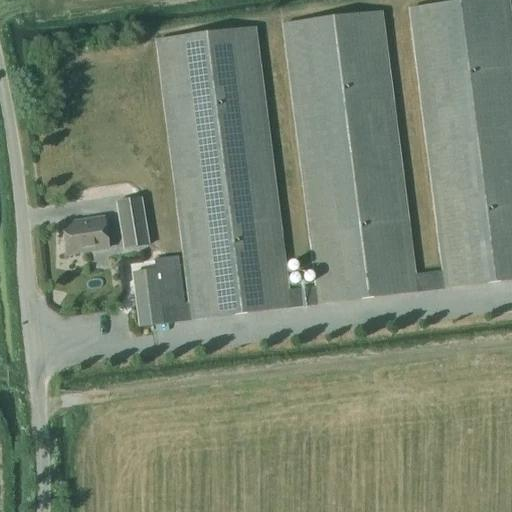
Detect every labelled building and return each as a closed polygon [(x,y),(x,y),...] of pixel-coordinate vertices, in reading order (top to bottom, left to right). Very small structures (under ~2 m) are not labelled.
[(133,274),(136,297),(139,327),(511,280),(511,39),(507,0),(487,0),(409,10),(442,272),(414,275),(381,13),(282,26),(315,288),(287,291),(254,29),(156,41),(189,303),(174,305),(160,307),(159,305),(155,271),(133,274)] [(147,246),(140,199),(115,203),(123,250),(147,246)] [(61,226),(66,255),(107,249),(102,219),(61,226)] [(154,260),(155,271),(159,305),(160,307),(174,305),(184,304),(179,257),(154,260)] [(128,264),(129,271),(154,268),(152,260),(128,264)]
